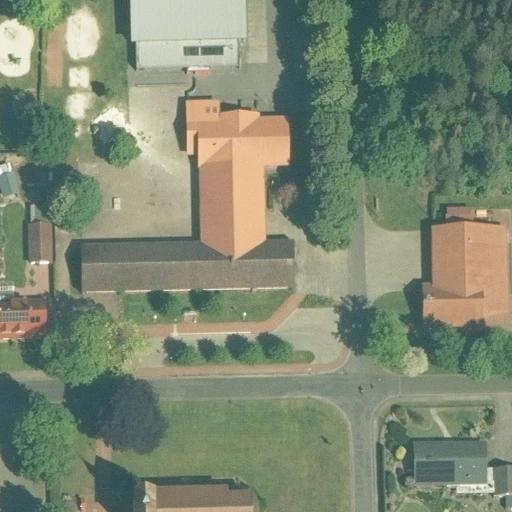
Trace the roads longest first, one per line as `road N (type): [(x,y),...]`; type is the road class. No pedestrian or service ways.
road 1 (residential): [(350,0),(361,382)]
road 2 (residential): [(361,382),(0,388)]
road 3 (residential): [(511,382),(361,382)]
road 4 (residential): [(365,511),(361,382)]
